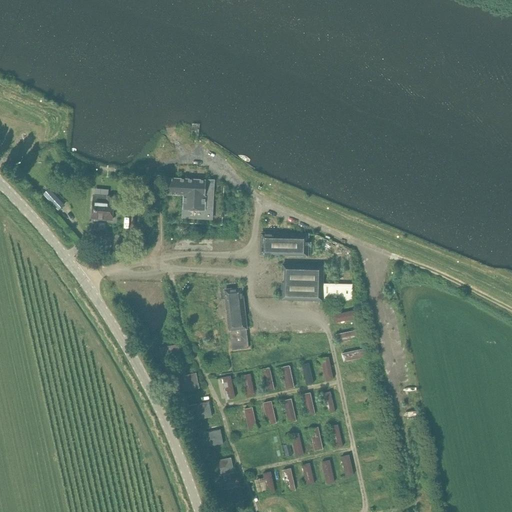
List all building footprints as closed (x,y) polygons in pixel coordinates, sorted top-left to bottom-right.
[(182,215),(212,218),(214,180),(166,178),(165,194),(184,195),(182,215)] [(50,191),(42,198),(59,217),(68,210),(50,191)] [(93,201),(92,218),(112,219),(113,210),(114,210),(115,197),(94,195),(93,201)] [(261,254),(271,255),(307,256),(308,234),(262,233),(261,254)] [(281,282),(281,299),(328,300),(352,301),(353,284),(334,283),(329,283),(323,283),(323,271),(324,269),(324,263),(282,263),(282,270),(285,270),(285,282),(281,282)] [(241,288),(225,290),(230,330),(231,335),(230,335),(232,350),(237,349),(244,348),(244,349),(248,348),(247,333),(246,333),(245,328),(246,328),(241,288)] [(356,318),(354,310),(333,315),(334,323),(356,318)] [(359,338),(357,330),(336,335),(337,342),(359,338)] [(177,345),(160,349),(163,362),(180,359),(177,345)] [(365,357),(363,349),(342,354),(344,361),(365,357)] [(333,379),(328,357),(321,359),(325,380),(333,379)] [(309,363),(302,365),(306,385),(313,383),(309,363)] [(294,387),(289,366),(281,367),(286,389),(294,387)] [(274,389),(269,368),(261,369),(266,391),(274,389)] [(196,373),(175,378),(178,392),(199,388),(196,373)] [(250,374),(242,376),(247,397),(255,396),(250,374)] [(235,398),(230,376),(222,378),(227,399),(235,398)] [(335,412),(330,390),(322,392),(327,413),(335,412)] [(315,415),(310,393),(303,395),(307,416),(315,415)] [(291,399),(283,401),(288,422),(296,421),(291,399)] [(276,423),(271,401),(263,403),(268,425),(276,423)] [(209,402),(188,406),(191,420),(212,416),(209,402)] [(350,407),(353,420),(375,416),(372,402),(350,407)] [(257,429),(252,408),(244,409),(249,431),(257,429)] [(354,426),(357,440),(379,435),(376,421),(354,426)] [(338,425),(330,426),(335,448),(343,446),(338,425)] [(318,427),(310,429),(315,450),(323,449),(318,427)] [(221,428),(199,432),(203,447),(224,442),(221,428)] [(304,455),(299,433),(291,435),(296,456),(304,455)] [(359,446),(362,459),(383,455),(381,441),(359,446)] [(353,475),(349,455),(341,457),(346,476),(353,475)] [(231,458),(210,462),(212,476),(233,472),(231,458)] [(330,460),(322,462),(326,484),(334,482),(330,460)] [(362,465),(365,479),(388,474),(385,460),(362,465)] [(310,463),(302,465),(306,485),(314,483),(310,463)] [(290,469),(283,470),(287,492),(295,490),(290,469)] [(275,492),(271,472),(263,474),(267,493),(275,492)] [(367,484),(370,498),(393,494),(390,480),(367,484)] [(240,487),(220,491),(223,505),(243,501),(240,487)]
